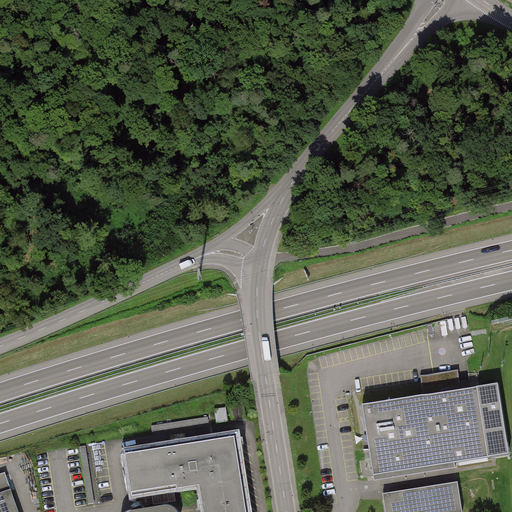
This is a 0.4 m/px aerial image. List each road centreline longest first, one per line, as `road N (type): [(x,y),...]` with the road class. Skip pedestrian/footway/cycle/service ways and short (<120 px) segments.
road 1 (motorway): [(0,424),(511,281)]
road 2 (motorway): [(511,250),(0,392)]
road 3 (track): [(157,0),(240,200),(288,186)]
road 4 (residential): [(258,270),(259,334),(286,511)]
road 5 (unclassified): [(0,346),(194,259)]
road 6 (unclassified): [(394,60),(288,186)]
